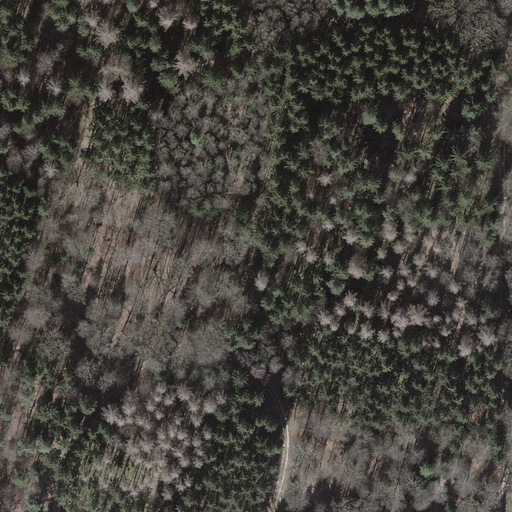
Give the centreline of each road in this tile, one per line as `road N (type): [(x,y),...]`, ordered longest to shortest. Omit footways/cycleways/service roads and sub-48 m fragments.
road 1 (track): [(511,365),(507,194),(494,86),(473,42),(440,14),(368,3),(0,136)]
road 2 (track): [(29,511),(76,430),(147,362),(199,350),(253,370),(275,403),(284,467),(273,511)]
